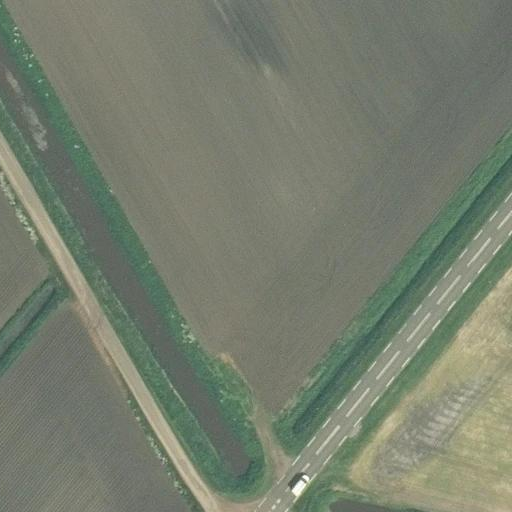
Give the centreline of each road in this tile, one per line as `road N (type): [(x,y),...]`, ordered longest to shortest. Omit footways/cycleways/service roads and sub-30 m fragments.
road 1 (unclassified): [(216,511),(0,146)]
road 2 (secondary): [(269,511),(511,211)]
